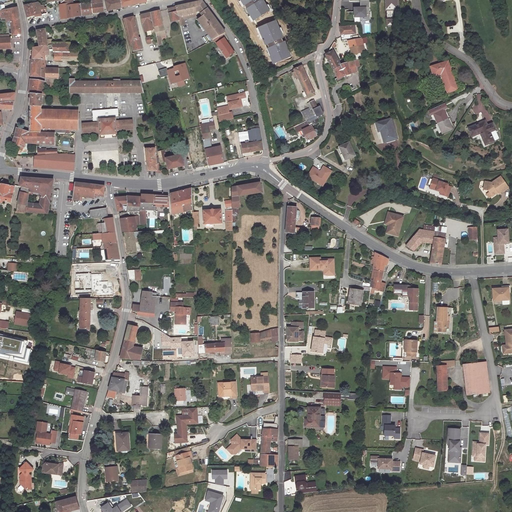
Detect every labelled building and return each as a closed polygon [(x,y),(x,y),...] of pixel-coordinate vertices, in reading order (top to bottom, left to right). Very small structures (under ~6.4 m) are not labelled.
[(69,7),(75,6),(73,0),(67,0),(64,4),(63,4),(64,6),(62,7),(64,21),(71,20),(69,7)] [(93,2),(93,4),(95,15),(106,13),(104,0),(93,2)] [(110,12),(124,9),(122,1),(122,0),(120,0),(108,3),(110,12)] [(149,4),(148,0),(126,0),(122,1),(124,9),(149,4)] [(248,8),(247,9),(254,20),(269,10),(262,0),(240,0),(244,5),(245,4),(248,8)] [(399,0),(387,0),(388,9),(400,8),(399,0)] [(363,9),(356,10),(357,19),(362,19),(362,18),(366,17),(366,21),(373,21),(373,14),(372,14),(371,2),(362,2),(363,9)] [(93,4),(83,5),(85,18),(96,16),(95,15),(93,4)] [(208,9),(204,4),(179,9),(180,17),(195,14),(197,13),(200,12),(204,11),(208,9)] [(38,18),(49,15),(48,9),(46,10),(45,6),(35,8),(35,5),(27,7),(30,19),(38,18)] [(85,18),(83,5),(75,6),(69,7),(71,20),(85,18)] [(17,8),(9,9),(1,11),(3,19),(6,18),(7,22),(9,22),(11,21),(19,20),(19,19),(17,10),(17,8)] [(180,17),(179,9),(170,11),(173,24),(182,22),(180,17)] [(228,36),(226,32),(208,9),(204,11),(206,13),(203,15),(205,18),(200,22),(205,29),(203,30),(206,33),(207,32),(215,42),(216,42),(224,38),(228,36)] [(162,13),(154,15),(157,31),(158,34),(163,33),(162,27),(165,26),(162,13)] [(52,14),(49,15),(38,18),(40,26),(49,24),(49,21),(53,20),(52,14)] [(195,14),(180,17),(182,22),(185,21),(185,20),(196,17),(195,14)] [(157,31),(154,15),(143,17),(147,34),(157,31)] [(40,26),(38,18),(30,19),(31,24),(32,28),(40,26)] [(133,42),(134,47),(135,52),(138,52),(144,50),(142,41),(141,41),(136,19),(131,20),(128,20),(126,21),(128,29),(130,28),(132,38),(133,42)] [(269,48),(268,48),(274,63),(291,56),(285,41),(283,42),(282,38),(283,37),(276,20),(259,27),(266,44),(267,44),(269,48)] [(20,26),(12,27),(9,27),(9,30),(12,29),(13,36),(21,34),(21,30),(20,26)] [(158,34),(159,39),(163,38),(163,39),(164,39),(165,41),(168,40),(165,26),(162,27),(163,33),(158,34)] [(357,28),(342,29),(343,37),(358,35),(357,28)] [(41,48),(50,47),(48,31),(39,33),(41,48)] [(224,38),(216,42),(229,60),(237,55),(224,38)] [(11,39),(9,39),(0,39),(0,49),(10,48),(11,48),(11,44),(11,39)] [(364,40),(351,43),(352,49),(366,47),(364,40)] [(73,46),(55,45),(56,54),(57,54),(66,54),(73,54),(73,46)] [(35,61),(47,60),(47,57),(49,56),(49,54),(51,54),(50,47),(41,48),(35,49),(35,61)] [(366,47),(352,49),(354,54),(354,56),(367,53),(366,47)] [(340,62),(334,52),(333,49),(330,52),(329,55),(327,56),(332,66),(340,62)] [(66,54),(57,54),(57,62),(66,62),(66,54)] [(82,55),(73,54),(72,63),(82,63),(82,55)] [(48,80),(48,70),(47,60),(35,61),(34,61),(33,77),(48,80)] [(452,61),(434,66),(437,77),(445,74),(451,93),(461,90),(452,61)] [(333,69),(335,72),(343,68),(343,67),(340,62),(332,66),(333,69)] [(183,80),(189,79),(185,63),(158,70),(160,78),(167,76),(170,90),(185,86),(183,80)] [(349,65),(352,75),(359,74),(356,63),(349,65)] [(305,92),(307,96),(308,98),(315,95),(314,91),(311,85),(308,78),(304,70),(303,65),(291,71),(293,74),(294,74),(297,79),(299,78),(305,92)] [(352,76),(352,75),(349,65),(343,67),(343,68),(335,72),(339,80),(336,82),(338,85),(345,82),(344,79),(348,77),(352,76)] [(61,71),(48,70),(48,80),(47,81),(56,81),(61,81),(61,71)] [(56,81),(47,81),(47,83),(40,82),(32,82),(30,95),(42,95),(48,94),(48,89),(56,89),(56,81)] [(71,94),(108,95),(113,95),(117,95),(122,95),(145,95),(143,83),(122,83),(122,82),(115,82),(115,84),(76,84),(76,81),(71,81),(71,94)] [(5,95),(0,95),(0,104),(13,103),(15,94),(5,95)] [(485,118),(489,117),(480,94),(477,95),(480,104),(472,107),(475,115),(482,112),(485,118)] [(42,107),(42,95),(30,95),(29,133),(54,133),(65,134),(65,130),(69,130),(77,130),(78,120),(78,112),(40,111),(40,107),(42,107)] [(248,95),(231,99),(233,111),(245,109),(244,101),(249,99),(248,95)] [(307,123),(308,122),(308,121),(309,121),(309,120),(315,117),(314,115),(313,112),(311,109),(313,109),(311,105),(308,107),(310,111),(303,114),(307,123)] [(435,115),(445,110),(447,109),(445,105),(435,110),(431,113),(432,116),(435,115)] [(221,125),(235,121),(234,115),(231,115),(229,109),(219,111),(221,125)] [(308,121),(308,122),(309,123),(324,115),(321,110),(318,112),(318,113),(314,115),(315,117),(309,120),(309,121),(308,121)] [(435,115),(439,125),(449,120),(445,110),(435,115)] [(309,123),(307,124),(309,126),(313,124),(318,122),(318,120),(325,117),(324,115),(309,123)] [(203,137),(211,135),(210,129),(216,128),(215,122),(210,122),(209,118),(202,120),(203,124),(200,124),(201,128),(203,137)] [(117,132),(134,131),(133,122),(117,123),(116,120),(100,121),(100,124),(84,125),(84,135),(101,133),(101,137),(108,136),(117,135),(117,132)] [(399,141),(393,120),(377,124),(379,133),(382,132),(386,144),(399,141)] [(454,130),(449,120),(439,125),(443,135),(454,130)] [(416,121),(410,124),(413,130),(418,127),(416,121)] [(484,142),(486,147),(496,144),(495,143),(500,141),(496,133),(497,133),(494,126),(489,128),(487,123),(469,130),(473,139),(482,135),(485,141),(484,142)] [(309,126),(307,124),(295,130),(295,131),(296,131),(297,133),(299,133),(301,132),(303,133),(302,133),(308,144),(313,141),(318,138),(316,136),(318,135),(318,134),(319,134),(319,133),(318,133),(318,132),(317,132),(315,133),(313,128),(312,129),(312,128),(315,127),(313,124),(309,126)] [(263,143),(260,128),(252,130),(252,132),(249,133),(252,146),(243,147),(244,156),(264,153),(263,143)] [(54,144),(54,133),(29,133),(18,129),(16,135),(13,148),(21,151),(22,148),(25,149),(25,150),(28,142),(54,144)] [(211,135),(203,137),(205,149),(210,148),(209,142),(212,142),(211,135)] [(346,163),(356,158),(350,145),(341,150),(346,163)] [(220,146),(210,148),(205,149),(208,165),(223,162),(220,146)] [(148,173),(157,173),(158,173),(158,169),(160,168),(159,164),(157,164),(155,148),(145,149),(146,158),(148,173)] [(159,154),(161,164),(167,163),(169,172),(176,170),(185,168),(183,157),(167,160),(165,153),(159,154)] [(64,155),(35,156),(34,167),(73,170),(74,155),(64,155)] [(314,170),(309,179),(316,184),(318,182),(325,186),(333,174),(325,169),(321,174),(314,170)] [(491,193),(493,197),(494,197),(500,193),(500,194),(510,188),(502,177),(493,184),(486,182),(485,190),(489,191),(491,193)] [(18,188),(21,189),(28,191),(27,194),(31,194),(37,195),(39,181),(28,180),(20,179),(18,188)] [(44,181),(39,181),(37,195),(40,198),(49,199),(52,182),(44,181)] [(435,182),(432,190),(443,193),(443,195),(447,196),(446,199),(450,200),(453,190),(450,189),(450,188),(441,185),(442,184),(435,182)] [(5,185),(0,183),(0,201),(9,204),(13,186),(5,185)] [(103,195),(104,189),(95,187),(74,184),(73,193),(73,195),(72,201),(79,202),(80,199),(93,200),(94,196),(103,197),(103,195)] [(232,189),(232,202),(231,217),(237,216),(237,209),(239,209),(238,198),(246,196),(261,193),(260,184),(232,189)] [(173,214),(194,208),(193,187),(178,191),(171,193),(173,214)] [(24,214),(26,205),(27,196),(27,194),(28,191),(21,189),(14,214),(24,214)] [(147,205),(155,206),(170,207),(169,196),(163,195),(155,195),(148,194),(143,194),(142,196),(141,210),(147,210),(147,205)] [(127,195),(127,196),(128,202),(123,203),(124,209),(124,212),(141,210),(142,196),(137,196),(130,196),(127,195)] [(128,202),(127,196),(115,197),(116,201),(116,205),(117,210),(124,209),(123,203),(128,202)] [(39,206),(29,205),(26,205),(24,214),(46,216),(48,206),(49,199),(40,198),(39,206)] [(107,208),(89,210),(90,216),(90,218),(108,217),(107,208)] [(288,208),(285,232),(293,233),(295,209),(288,208)] [(141,210),(124,212),(123,212),(120,213),(120,218),(122,230),(142,229),(141,223),(147,223),(147,216),(147,210),(141,210)] [(205,210),(205,223),(222,222),(222,210),(205,210)] [(390,222),(388,227),(386,236),(397,239),(404,220),(388,215),(386,221),(390,222)] [(97,226),(99,235),(113,235),(112,226),(111,220),(103,221),(104,225),(97,226)] [(470,230),(470,242),(479,242),(478,229),(470,230)] [(508,231),(498,232),(499,245),(495,246),(496,256),(505,255),(504,245),(509,245),(508,231)] [(421,245),(420,232),(406,248),(414,253),(421,245)] [(433,247),(436,234),(420,232),(421,245),(433,247)] [(143,235),(143,233),(140,233),(124,235),(125,243),(127,254),(135,254),(135,253),(138,252),(139,251),(137,238),(142,238),(142,235),(143,235)] [(433,250),(444,251),(447,234),(445,234),(445,236),(436,234),(433,247),(433,250)] [(113,235),(99,235),(93,236),(93,241),(100,241),(101,246),(115,245),(114,240),(113,235)] [(116,245),(115,245),(101,246),(101,247),(103,247),(106,261),(118,261),(116,251),(117,251),(116,245)] [(444,251),(433,250),(431,265),(441,267),(444,251)] [(374,273),(382,274),(385,258),(375,252),(372,272),(374,273)] [(309,259),(309,270),(324,270),(324,273),(326,275),(332,275),(332,261),(320,261),(320,259),(309,259)] [(381,282),(382,274),(374,273),(373,283),(370,282),(370,289),(384,291),(385,283),(381,282)] [(410,304),(417,304),(418,291),(409,291),(409,287),(395,286),(395,294),(403,295),(403,298),(408,298),(410,301),(410,304)] [(493,290),(494,301),(503,301),(503,305),(510,305),(509,289),(502,289),(493,290)] [(156,293),(148,292),(142,291),(141,291),(140,305),(133,304),(132,311),(137,311),(154,313),(156,296),(157,297),(158,295),(156,295),(156,293)] [(347,306),(359,308),(361,293),(356,293),(356,294),(348,293),(347,306)] [(312,294),(301,294),(301,299),(301,310),(312,310),(313,310),(312,303),(312,294)] [(78,330),(88,331),(89,300),(79,300),(78,330)] [(174,315),(174,320),(176,320),(176,326),(184,326),(184,316),(182,316),(182,305),(169,305),(169,312),(177,312),(177,315),(174,315)] [(440,322),(440,328),(441,328),(449,328),(452,328),(452,323),(448,322),(448,308),(436,307),(436,323),(440,322)] [(31,317),(17,314),(16,319),(14,318),(12,326),(29,329),(31,317)] [(210,316),(210,325),(218,325),(218,316),(210,316)] [(286,328),(285,342),(296,342),(296,341),(302,342),(302,333),(297,333),(297,329),(302,329),(302,323),(290,323),(290,328),(286,328)] [(137,327),(128,325),(123,344),(120,358),(140,359),(142,349),(132,347),(137,327)] [(275,342),(278,341),(278,328),(268,329),(258,333),(250,333),(251,342),(259,342),(259,339),(270,337),(271,339),(274,339),(275,342)] [(312,332),(310,343),(308,355),(320,356),(321,347),(322,341),(323,334),(312,332)] [(0,353),(8,355),(13,356),(27,358),(30,339),(3,335),(2,337),(0,337),(0,353)] [(180,340),(169,340),(161,335),(161,348),(170,348),(170,351),(175,350),(175,348),(180,347),(180,340)] [(230,341),(222,341),(223,345),(219,345),(202,346),(201,343),(197,343),(198,358),(218,356),(230,355),(230,341)] [(404,349),(402,349),(402,354),(404,354),(404,359),(414,359),(414,341),(409,341),(409,343),(404,343),(404,349)] [(192,345),(181,345),(182,359),(192,358),(192,345)] [(321,347),(320,356),(327,358),(329,349),(321,347)] [(104,362),(106,353),(97,351),(95,360),(104,362)] [(291,355),(291,363),(299,363),(299,355),(291,355)] [(73,378),(75,367),(70,366),(70,365),(62,363),(58,363),(59,361),(53,360),(52,369),(57,370),(56,372),(65,373),(64,376),(73,378)] [(453,367),(453,363),(437,364),(437,368),(435,368),(436,394),(443,394),(443,396),(445,396),(444,368),(453,367)] [(483,364),(472,366),(476,396),(488,394),(483,364)] [(476,396),(472,366),(460,366),(465,397),(476,396)] [(94,373),(80,370),(78,382),(92,385),(94,373)] [(390,382),(390,388),(394,388),(399,388),(400,380),(400,376),(396,376),(396,370),(384,370),(384,381),(390,382)] [(330,384),(331,384),(332,371),(320,371),(319,378),(320,378),(319,384),(319,389),(329,390),(330,384)] [(113,393),(122,395),(126,377),(122,376),(114,375),(112,375),(111,377),(110,377),(107,392),(113,393)] [(269,393),(269,378),(252,379),(252,391),(263,391),(264,393),(269,393)] [(401,389),(402,390),(409,390),(409,381),(401,380),(401,388),(401,389)] [(235,383),(219,384),(219,397),(227,396),(227,394),(230,394),(231,398),(236,398),(235,383)] [(133,406),(133,408),(133,412),(139,411),(140,405),(146,406),(148,387),(141,387),(140,396),(133,395),(131,406),(133,406)] [(74,396),(76,390),(67,388),(65,394),(74,396)] [(71,409),(81,412),(86,392),(76,390),(74,396),(71,409)] [(183,404),(183,392),(173,393),(174,404),(183,404)] [(337,408),(338,395),(322,395),(321,407),(337,408)] [(61,409),(48,407),(46,414),(56,416),(56,418),(59,418),(61,409)] [(319,430),(319,413),(319,410),(307,411),(307,423),(305,423),(305,430),(319,430)] [(186,412),(186,418),(175,419),(176,437),(172,437),(173,446),(185,445),(184,427),(195,427),(195,411),(186,412)] [(80,435),(81,432),(83,418),(72,416),(69,432),(71,432),(70,438),(78,439),(78,435),(80,435)] [(390,420),(382,419),(382,429),(384,429),(383,439),(393,440),(393,442),(398,442),(399,432),(394,432),(394,429),(389,429),(390,420)] [(34,432),(37,433),(37,432),(44,434),(46,424),(37,421),(34,432)] [(278,424),(263,423),(260,461),(259,467),(277,467),(277,455),(268,455),(269,441),(276,441),(277,430),(278,424)] [(44,434),(37,432),(37,433),(34,442),(47,445),(47,442),(52,443),(55,432),(50,431),(49,435),(44,434)] [(459,434),(448,433),(446,448),(448,448),(448,453),(450,453),(449,460),(459,461),(460,454),(458,454),(458,451),(459,434)] [(255,453),(256,442),(249,442),(249,441),(240,440),(236,435),(230,440),(231,442),(230,443),(231,444),(230,446),(229,449),(233,453),(236,453),(240,450),(244,450),(244,452),(255,453)] [(127,437),(115,438),(117,454),(128,453),(127,437)] [(473,460),(473,465),(478,465),(479,461),(483,461),(484,449),(487,449),(488,438),(479,437),(478,447),(472,446),(471,460),(473,460)] [(160,452),(161,439),(151,438),(150,446),(147,446),(147,451),(160,452)] [(286,462),(296,463),(297,449),(300,449),(301,443),(287,442),(286,462)] [(173,454),(174,460),(189,455),(187,451),(173,454)] [(422,454),(414,452),(412,462),(419,464),(419,467),(432,469),(434,459),(421,457),(422,454)] [(448,453),(447,464),(459,465),(459,461),(449,460),(450,453),(448,453)] [(174,460),(178,472),(179,475),(191,472),(192,472),(189,462),(191,461),(189,455),(174,460)] [(377,460),(369,460),(369,466),(377,466),(377,471),(390,472),(390,473),(398,473),(398,464),(390,464),(390,462),(377,462),(377,460)] [(25,490),(32,490),(31,478),(29,475),(33,470),(25,463),(19,469),(24,474),(22,475),(20,475),(21,486),(25,490)] [(42,473),(61,475),(62,464),(46,463),(43,466),(42,473)] [(224,486),(224,479),(227,479),(227,470),(212,470),(212,479),(215,479),(215,484),(224,486)] [(115,484),(113,471),(102,472),(104,480),(105,486),(115,484)] [(192,475),(191,472),(179,475),(178,472),(175,473),(177,480),(192,475)] [(259,484),(261,484),(262,484),(262,483),(265,483),(264,473),(250,473),(250,490),(259,489),(259,484)] [(299,488),(300,493),(317,491),(315,481),(310,482),(310,484),(307,484),(307,482),(305,474),(295,475),(297,486),(299,488)] [(148,479),(131,482),(133,493),(147,491),(148,479)] [(206,500),(211,502),(208,511),(218,511),(223,496),(208,491),(206,500)] [(78,509),(75,497),(55,502),(57,511),(69,511),(78,509)]
